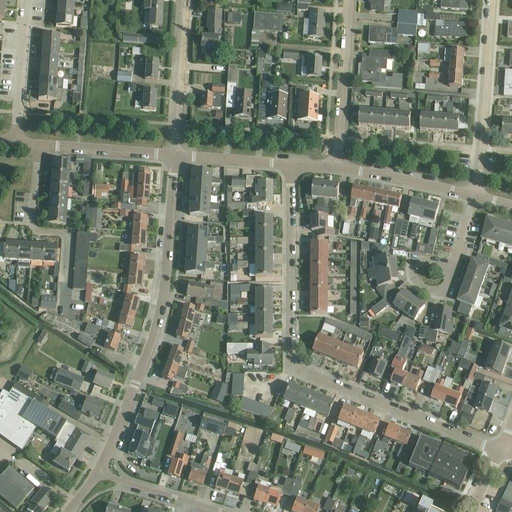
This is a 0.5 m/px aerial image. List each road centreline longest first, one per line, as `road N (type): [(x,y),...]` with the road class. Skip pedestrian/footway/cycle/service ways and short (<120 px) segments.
road 1 (residential): [(501,451),(292,367),(291,163)]
road 2 (residential): [(99,481),(158,315),(174,155)]
road 3 (residential): [(473,194),(490,0)]
road 4 (unclassified): [(65,305),(68,235),(34,224),(37,145)]
road 5 (residential): [(336,166),(349,0)]
road 6 (residential): [(174,155),(185,0)]
road 7 (residential): [(16,143),(26,0)]
road 8 (unclassified): [(473,194),(336,166)]
road 9 (unclassified): [(174,155),(37,145)]
road 10 (residential): [(220,511),(99,481)]
